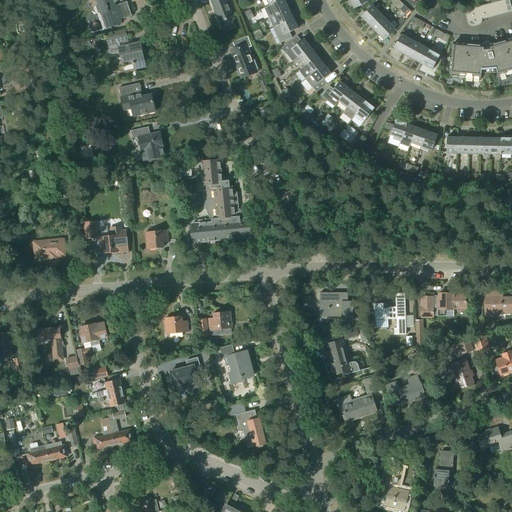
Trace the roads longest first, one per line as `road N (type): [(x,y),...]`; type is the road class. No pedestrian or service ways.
road 1 (residential): [(321,268),(249,147),(191,0)]
road 2 (residential): [(511,103),(468,105),(401,83),(361,56),(319,0)]
road 3 (residential): [(311,463),(511,397)]
road 4 (residential): [(311,463),(264,274)]
road 5 (residential): [(321,268),(511,268)]
road 6 (residential): [(172,458),(158,437),(122,286)]
road 7 (residential): [(318,490),(275,492),(187,456),(172,458)]
road 8 (residential): [(122,286),(264,274)]
road 9 (residential): [(0,298),(122,286)]
